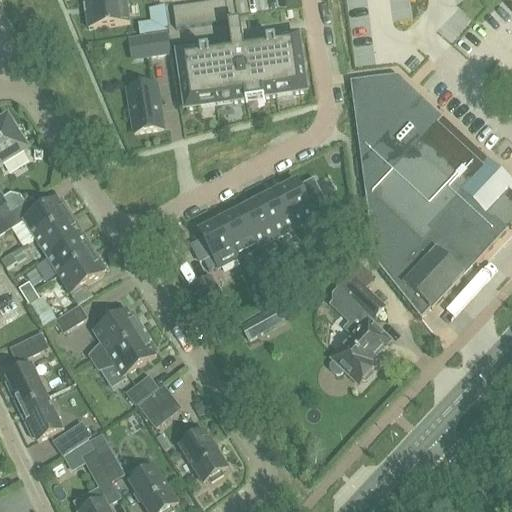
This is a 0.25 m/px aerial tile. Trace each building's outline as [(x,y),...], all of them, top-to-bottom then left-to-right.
[(86,15),(88,31),(130,25),(125,0),(111,0),(84,4),(85,7),(83,7),(85,15),(86,15)] [(174,9),(173,10),(176,31),(177,31),(228,23),(229,24),(226,2),(225,2),(174,10),(174,9)] [(158,26),(155,30),(155,36),(169,34),(167,25),(158,26)] [(242,26),(229,28),(232,48),(244,46),(242,26)] [(167,37),(147,40),(150,59),(170,56),(167,37)] [(210,52),(179,57),(187,112),(201,110),(200,103),(215,101),(216,108),(217,107),(216,101),(232,99),(232,105),(246,103),(246,105),(248,105),(247,97),(262,94),(263,103),(265,103),(265,101),(277,99),(276,92),(292,90),(293,96),(307,94),(298,39),(267,44),(268,50),(211,58),(210,52)] [(396,78),(349,85),(374,264),(422,323),(443,301),(444,302),(511,228),(511,193),(438,126),(443,120),(396,78)] [(157,87),(127,91),(134,136),(164,132),(157,87)] [(0,169),(27,153),(8,122),(0,127),(0,169)] [(298,184),(278,195),(296,231),(316,220),(318,224),(332,216),(314,181),(300,188),(298,184)] [(0,219),(0,220),(1,221),(12,214),(12,213),(8,207),(0,193),(0,219)] [(278,195),(259,205),(277,241),(296,231),(278,195)] [(25,224),(36,242),(70,220),(66,214),(69,212),(62,202),(60,203),(58,202),(41,213),(33,200),(26,205),(12,213),(12,214),(20,227),(25,224)] [(259,205),(239,215),(258,250),(277,241),(259,205)] [(0,239),(20,227),(12,214),(1,221),(0,221),(0,239)] [(239,215),(220,224),(239,260),(258,250),(239,215)] [(36,242),(47,260),(84,237),(77,225),(74,227),(70,220),(36,242)] [(220,224),(200,235),(204,242),(192,248),(198,261),(199,261),(200,264),(203,263),(208,273),(218,269),(219,271),(239,260),(220,224)] [(47,260),(59,279),(93,257),(89,250),(92,249),(84,237),(47,260)] [(327,263),(326,261),(323,256),(320,249),(309,254),(311,257),(313,261),(316,268),(327,263)] [(7,272),(18,265),(12,257),(2,263),(7,272)] [(93,257),(59,279),(71,298),(105,276),(104,274),(106,272),(100,262),(97,264),(93,257)] [(301,267),(304,274),(316,268),(313,261),(311,257),(299,263),(301,267)] [(282,276),(286,284),(297,278),(293,271),(282,276)] [(211,279),(194,289),(215,324),(232,313),(211,279)] [(339,291),(333,298),(331,309),(328,311),(347,330),(341,335),(351,345),(334,363),(334,364),(329,369),(329,375),(335,380),(340,380),(345,374),(359,387),(375,370),(370,365),(390,344),(371,326),(385,310),(365,291),(362,294),(348,281),(339,290),(339,291)] [(19,292),(25,300),(35,294),(30,285),(19,292)] [(269,293),(259,299),(263,306),(273,300),(269,293)] [(35,294),(25,300),(30,309),(41,302),(35,294)] [(64,337),(88,322),(80,310),(57,325),(64,337)] [(54,325),(47,313),(37,320),(44,331),(54,325)] [(90,359),(94,366),(143,336),(142,334),(144,332),(138,322),(135,324),(129,313),(94,335),(101,347),(90,359)] [(250,347),(264,339),(256,324),(242,332),(250,347)] [(143,336),(94,366),(99,374),(115,369),(123,380),(157,359),(151,348),(153,347),(147,337),(144,338),(143,336)] [(18,367),(49,353),(42,338),(11,353),(18,367)] [(16,400),(22,413),(47,401),(32,369),(7,381),(9,386),(6,387),(13,401),(16,400)] [(136,408),(158,391),(150,380),(127,397),(136,408)] [(135,411),(147,426),(174,405),(162,390),(135,411)] [(47,401),(22,413),(29,426),(26,428),(33,442),(36,441),(38,446),(63,434),(47,401)] [(203,404),(193,409),(199,420),(209,414),(203,404)] [(54,446),(63,460),(91,441),(82,428),(54,446)] [(221,474),(227,471),(204,435),(181,450),(203,486),(209,482),(211,486),(223,478),(221,474)] [(171,451),(163,438),(157,441),(166,455),(171,451)] [(99,461),(95,454),(83,461),(98,488),(110,481),(99,461)] [(111,454),(99,461),(110,481),(122,474),(111,454)] [(172,511),(171,510),(177,507),(154,471),(130,486),(147,511),(172,511)]
